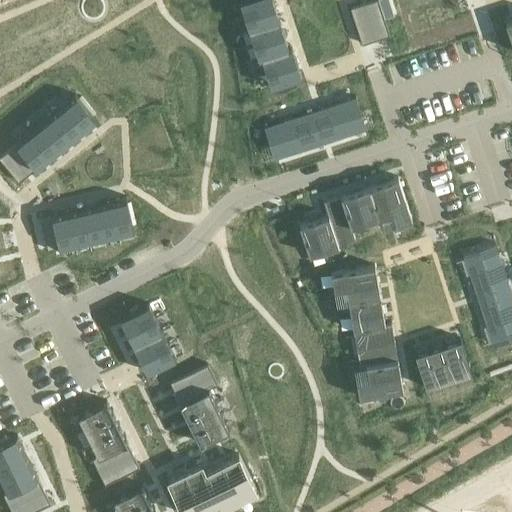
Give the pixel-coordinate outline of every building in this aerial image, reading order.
[(273,0),(240,0),(239,0),(244,15),(275,5),(273,0)] [(378,0),(374,0),(351,8),(362,44),(390,35),(378,0)] [(275,5),(244,15),(249,30),(280,20),(275,5)] [(280,20),(249,30),(253,44),(284,34),(280,20)] [(284,34),(253,44),(258,58),(261,57),(289,48),(284,34)] [(289,48),(261,57),(266,72),(297,62),(292,47),(289,48)] [(297,62),(266,72),(271,86),(301,77),(297,62)] [(75,93),(62,103),(83,129),(82,129),(84,131),(97,121),(75,93)] [(355,96),(309,111),(315,127),(361,113),(355,96)] [(62,103),(50,113),(71,139),(82,129),(83,129),(62,103)] [(309,111),(264,126),(269,142),(315,127),(309,111)] [(50,113),(39,122),(60,148),(71,139),(50,113)] [(361,113),(315,127),(320,144),(366,129),(361,113)] [(39,122),(27,132),(49,159),(61,150),(60,148),(39,122)] [(315,127),(269,142),(274,159),(320,144),(315,127)] [(27,132),(15,142),(17,145),(36,168),(37,169),(49,159),(27,132)] [(17,145),(0,159),(19,182),(36,168),(17,145)] [(398,177),(383,182),(393,212),(396,223),(396,224),(412,219),(398,177)] [(383,182),(369,186),(379,217),(393,212),(383,182)] [(369,186),(355,191),(365,221),(378,217),(379,217),(369,186)] [(355,191),(341,195),(351,226),(365,221),(355,191)] [(341,195),(324,201),(328,215),(338,245),(355,239),(351,226),(341,195)] [(126,196),(110,200),(118,234),(134,230),(126,196)] [(110,200),(95,203),(96,206),(103,237),(118,234),(110,200)] [(96,206),(82,209),(89,240),(103,237),(96,206)] [(67,213),(75,244),(89,240),(82,209),(67,213)] [(67,210),(51,214),(51,216),(59,246),(59,248),(75,244),(67,213),(67,210)] [(328,215),(314,219),(323,249),(338,245),(328,215)] [(40,219),(47,249),(59,246),(51,216),(40,219)] [(314,219),(299,224),(309,254),(323,249),(314,219)] [(495,243),(479,248),(491,286),(508,281),(495,243)] [(479,248),(463,254),(475,292),(491,286),(479,248)] [(375,265),(331,272),(334,288),(346,286),(346,285),(377,280),(375,265)] [(377,280),(346,285),(346,286),(348,300),(380,295),(377,280)] [(491,286),(475,292),(480,307),(496,302),(511,296),(511,294),(508,281),(491,286)] [(380,295),(348,300),(348,301),(351,315),(382,309),(380,295)] [(511,296),(496,302),(509,340),(511,338),(511,296)] [(496,302),(480,307),(493,345),(509,340),(496,302)] [(149,303),(120,317),(127,331),(156,317),(149,303)] [(382,309),(351,315),(353,329),(385,324),(382,309)] [(156,317),(127,331),(133,345),(162,330),(156,317)] [(385,324),(353,329),(359,365),(366,363),(397,358),(391,323),(385,324)] [(162,330),(133,345),(140,358),(169,344),(162,330)] [(460,337),(445,342),(456,377),(471,372),(460,337)] [(445,342),(430,347),(441,382),(456,377),(445,342)] [(169,344),(140,358),(147,372),(175,358),(169,344)] [(430,347),(414,352),(426,387),(441,382),(430,347)] [(397,358),(366,363),(368,378),(368,379),(400,373),(397,358)] [(208,363),(170,382),(179,402),(208,388),(209,388),(218,384),(208,363)] [(357,380),(356,380),(359,396),(403,389),(400,373),(368,379),(368,378),(357,380)] [(208,388),(179,402),(187,416),(195,412),(215,402),(209,388),(208,388)] [(106,400),(78,414),(85,428),(113,414),(106,400)] [(195,412),(187,416),(193,429),(222,415),(215,402),(195,412)] [(113,414),(85,428),(91,442),(120,428),(113,414)] [(222,415),(193,429),(200,443),(229,429),(222,415)] [(120,428),(91,442),(98,455),(126,441),(120,428)] [(17,435),(0,443),(0,461),(22,450),(22,451),(24,449),(17,435)] [(98,455),(92,458),(105,484),(139,467),(126,441),(98,455)] [(22,450),(0,461),(0,477),(28,464),(22,451),(22,450)] [(238,454),(221,462),(239,497),(256,489),(238,454)] [(28,464),(0,477),(0,481),(5,492),(37,476),(31,462),(28,464)] [(205,470),(219,498),(218,499),(222,506),(239,497),(221,462),(205,470)] [(201,463),(185,471),(202,507),(218,499),(219,498),(205,470),(201,463)] [(185,471),(168,479),(183,511),(190,511),(202,507),(185,471)] [(5,492),(3,494),(11,511),(31,511),(50,503),(38,477),(37,476),(5,492)] [(142,484),(113,498),(120,511),(148,498),(142,484)] [(148,498),(120,511),(119,511),(152,511),(155,511),(148,498)]
